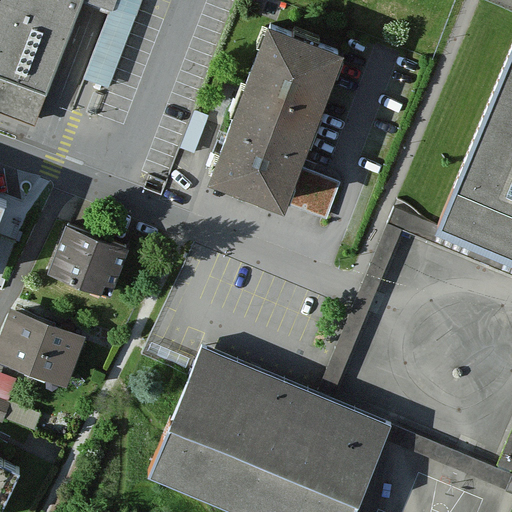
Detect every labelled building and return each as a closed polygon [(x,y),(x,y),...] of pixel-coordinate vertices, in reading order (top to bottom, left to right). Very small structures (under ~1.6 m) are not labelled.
[(0,0),(0,83),(42,99),(79,0),(110,0),(111,0),(0,0)] [(345,36),(269,7),(209,165),(284,194),(345,36)] [(511,36),(439,218),(511,247),(511,36)] [(0,220),(9,197),(0,193),(0,220)] [(43,272),(106,297),(127,247),(64,222),(43,272)] [(0,329),(0,367),(59,391),(79,341),(7,312),(0,329)] [(170,413),(148,466),(258,511),(351,511),(360,494),(392,416),(202,337),(170,413)] [(454,439),(445,451),(465,467),(475,455),(454,439)] [(0,473),(0,496),(9,478),(0,473)]
